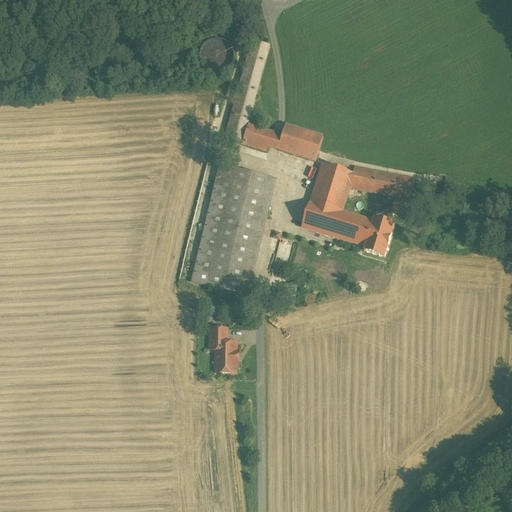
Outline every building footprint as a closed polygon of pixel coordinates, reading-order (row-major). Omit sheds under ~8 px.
[(201,53),(200,57),(200,60),(201,64),(202,67),(204,69),(207,72),(210,74),(213,75),(217,75),(220,75),(224,74),(227,72),(229,70),(231,67),(233,64),(234,61),(234,57),(234,54),(233,51),(231,48),(228,45),(226,43),(222,42),(219,41),(216,41),(212,41),(209,43),(206,45),(204,47),(202,50),(201,53)] [(248,126),(249,127),(271,46),(252,41),(225,141),(243,146),(243,145),(248,126)] [(248,126),(243,145),(267,153),(269,149),(316,163),(323,138),(286,126),(283,137),(249,127),(248,126)] [(302,228),(334,238),(342,213),(349,189),(354,175),(353,174),(323,165),(311,203),(310,203),(302,228)] [(192,284),(249,297),(277,180),(220,166),(192,284)] [(355,169),(353,174),(354,175),(349,189),(396,198),(402,199),(410,201),(414,180),(355,169)] [(402,199),(396,198),(394,214),(410,215),(410,203),(403,202),(402,199)] [(342,213),(334,238),(366,248),(364,252),(385,259),(395,226),(374,220),(373,223),(342,213)] [(274,239),(280,241),(272,277),(286,280),(295,241),(282,238),(283,233),(276,232),(274,239)] [(298,288),(286,286),(282,306),(295,308),(298,288)] [(210,351),(216,351),(216,344),(227,344),(228,330),(210,330),(210,351)] [(227,344),(216,344),(216,351),(216,374),(236,374),(237,344),(227,344)]
